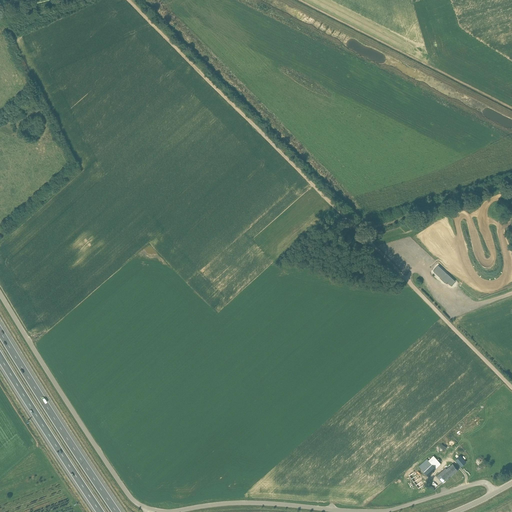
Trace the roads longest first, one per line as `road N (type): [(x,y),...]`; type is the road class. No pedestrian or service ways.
road 1 (unclassified): [(495,491),(469,485),(380,509),(262,501),(155,511),(137,505),(0,292)]
road 2 (track): [(128,0),(511,388)]
road 3 (motorway): [(119,511),(0,331)]
road 4 (motorway): [(0,355),(103,511)]
